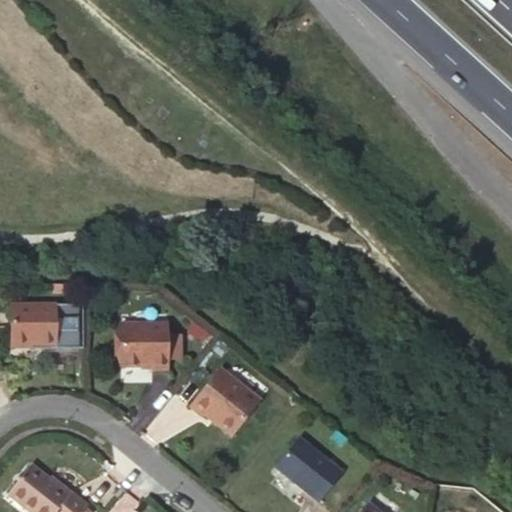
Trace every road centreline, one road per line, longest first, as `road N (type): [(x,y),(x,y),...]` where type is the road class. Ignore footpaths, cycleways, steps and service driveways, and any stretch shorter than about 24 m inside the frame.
road 1 (residential): [(0,419),(84,405),(219,511)]
road 2 (trunk): [(388,0),(511,112)]
